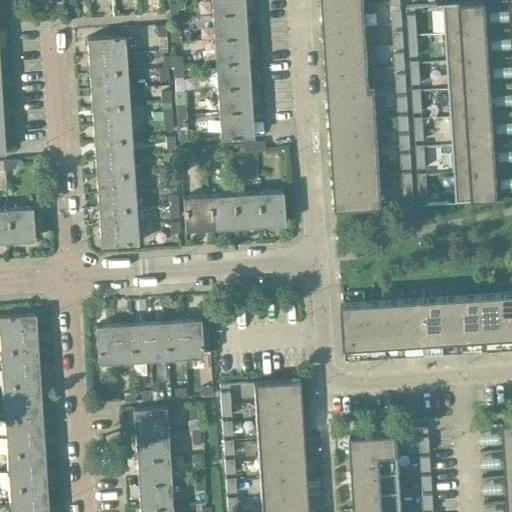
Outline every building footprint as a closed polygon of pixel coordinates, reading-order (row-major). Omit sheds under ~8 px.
[(242,0),(210,0),(211,13),(243,11),(242,0)] [(486,30),(484,1),(458,2),(443,3),(444,33),(460,32),(486,30)] [(176,2),(168,3),(169,16),(177,15),(176,2)] [(364,26),(363,4),(322,7),(323,28),(364,26)] [(401,23),(400,9),(391,10),(392,24),(401,23)] [(243,11),(211,13),(213,38),(245,36),(243,11)] [(416,34),(415,14),(406,15),(408,35),(416,34)] [(156,36),(165,35),(164,24),(155,25),(156,36)] [(366,47),(364,26),(323,28),(325,50),(366,47)] [(179,30),(170,30),(171,41),(180,40),(179,30)] [(402,45),(401,30),(392,31),(393,45),(402,45)] [(488,58),(486,30),(460,32),(444,33),(446,61),(461,60),(488,58)] [(123,34),(86,37),(87,54),(124,52),(123,34)] [(417,55),(416,34),(408,35),(409,55),(417,55)] [(245,36),(213,38),(214,64),(247,62),(245,36)] [(367,69),(366,47),(325,50),(326,72),(367,69)] [(124,52),(87,54),(88,72),(125,70),(124,52)] [(404,66),(403,52),(393,53),(394,67),(404,66)] [(162,66),(166,66),(171,66),(171,55),(162,56),(162,66)] [(172,56),(173,66),(181,65),(181,55),(172,56)] [(490,86),(488,58),(461,60),(446,61),(448,89),(463,88),(490,86)] [(247,62),(214,64),(216,88),(248,86),(247,62)] [(419,83),(418,63),(410,63),(411,83),(419,83)] [(181,65),(173,66),(173,77),(182,76),(181,65)] [(166,67),(158,68),(158,79),(167,78),(166,67)] [(368,89),(367,69),(326,72),(327,93),(374,90),(374,88),(368,89)] [(125,70),(88,72),(89,89),(126,87),(125,70)] [(405,88),(404,74),(395,74),(396,89),(405,88)] [(248,86),(216,88),(217,112),(250,110),(248,86)] [(492,114),(490,86),(463,88),(448,89),(450,116),(465,115),(492,114)] [(126,87),(89,89),(90,106),(127,104),(126,87)] [(375,110),(374,90),(327,93),(329,113),(375,110)] [(421,111),(420,90),(411,91),(413,111),(421,111)] [(160,91),(161,102),(170,101),(169,91),(160,91)] [(406,108),(406,96),(396,96),(397,108),(406,108)] [(127,104),(90,106),(91,123),(129,121),(127,104)] [(184,105),(175,105),(176,115),(185,114),(184,105)] [(161,109),(162,119),(171,119),(170,108),(161,109)] [(250,110),(217,112),(219,137),(251,135),(250,110)] [(376,129),(375,110),(329,113),(330,132),(376,129)] [(186,133),(185,114),(176,115),(177,134),(186,133)] [(493,142),(492,114),(465,115),(450,116),(451,144),(467,143),(493,142)] [(408,127),(407,115),(397,115),(398,127),(408,127)] [(423,139),(421,118),(413,119),(415,139),(423,139)] [(171,119),(162,119),(163,130),(172,129),(171,119)] [(129,121),(91,123),(93,141),(130,139),(129,121)] [(377,148),(376,129),(330,132),(331,151),(377,148)] [(409,146),(408,134),(399,135),(399,146),(409,146)] [(172,136),(163,137),(164,147),(173,146),(172,136)] [(130,139),(93,141),(94,158),(131,156),(130,139)] [(263,140),(252,141),(252,150),(263,149),(263,140)] [(252,141),(242,142),(242,151),(252,150),(252,141)] [(495,170),(493,142),(467,143),(451,144),(453,172),(468,171),(495,170)] [(214,144),(203,145),(204,154),(215,153),(214,144)] [(203,145),(193,147),(193,155),(204,154),(203,145)] [(425,167),(423,146),(415,147),(416,167),(425,167)] [(379,167),(377,148),(331,151),(332,170),(379,167)] [(410,165),(409,153),(400,154),(401,165),(410,165)] [(131,156),(94,158),(95,174),(132,172),(131,156)] [(168,159),(169,169),(178,169),(177,158),(168,159)] [(13,159),(2,160),(3,168),(13,168),(13,159)] [(380,186),(379,167),(332,170),(334,188),(380,186)] [(178,169),(169,169),(170,180),(179,180),(178,169)] [(497,199),(495,170),(468,171),(453,172),(455,202),(470,201),(497,199)] [(132,172),(95,174),(96,192),(133,190),(132,172)] [(411,183),(411,172),(401,173),(402,184),(411,183)] [(426,195),(425,174),(417,175),(418,196),(426,195)] [(412,196),(411,183),(402,184),(403,197),(412,196)] [(381,206),(380,186),(334,188),(335,209),(381,206)] [(133,190),(96,192),(97,209),(134,207),(133,190)] [(281,190),(255,191),(257,224),(283,222),(281,190)] [(255,191),(231,193),(233,225),(257,224),(255,191)] [(231,193),(206,195),(208,227),(233,225),(231,193)] [(167,195),(168,205),(177,204),(176,194),(167,195)] [(206,195),(182,196),(184,228),(208,227),(206,195)] [(177,204),(168,205),(169,216),(177,215),(177,204)] [(31,206),(5,208),(8,240),(33,238),(31,206)] [(134,207),(97,209),(98,226),(135,224),(134,207)] [(178,221),(169,221),(170,232),(178,231),(178,221)] [(135,224),(98,226),(99,244),(136,242),(135,224)] [(511,293),(498,295),(500,330),(501,349),(511,348),(511,293)] [(500,330),(498,295),(478,296),(480,331),(482,350),(501,349),(500,330)] [(480,331),(478,296),(459,297),(461,332),(463,351),(482,350),(480,331)] [(461,332),(459,297),(440,299),(442,333),(443,353),(463,351),(461,332)] [(442,333),(440,299),(421,300),(423,334),(424,354),(443,353),(442,333)] [(423,334),(421,300),(402,301),(404,335),(405,355),(424,354),(423,334)] [(404,335),(402,301),(383,302),(385,337),(386,356),(405,355),(404,335)] [(385,337),(383,302),(363,304),(366,338),(367,357),(386,356),(385,337)] [(366,338),(363,304),(341,305),(343,339),(345,359),(367,357),(366,338)] [(0,314),(0,332),(35,330),(34,312),(0,314)] [(199,318),(180,319),(182,356),(201,355),(199,318)] [(180,319),(163,320),(165,357),(182,356),(180,319)] [(163,320),(146,321),(149,358),(165,357),(163,320)] [(146,321),(129,322),(131,359),(149,358),(146,321)] [(129,322),(112,323),(114,360),(131,359),(129,322)] [(97,362),(114,360),(112,323),(95,324),(97,362)] [(35,330),(0,332),(0,349),(36,348),(35,330)] [(36,348),(0,349),(0,367),(37,365),(36,348)] [(37,365),(0,367),(0,368),(1,385),(38,382),(37,365)] [(299,399),(299,387),(298,378),(252,381),(253,402),(299,399)] [(111,398),(110,389),(101,390),(100,380),(90,380),(90,400),(101,400),(101,398),(111,398)] [(38,382),(1,385),(2,402),(39,399),(38,382)] [(211,394),(211,385),(200,386),(201,395),(211,394)] [(174,388),(175,397),(185,396),(185,387),(174,388)] [(161,389),(151,390),(151,398),(162,398),(161,389)] [(141,390),(141,399),(151,398),(151,390),(141,390)] [(123,392),(124,400),(134,400),(134,391),(123,392)] [(230,403),(229,391),(219,392),(219,404),(230,403)] [(39,399),(2,402),(3,417),(40,415),(39,399)] [(301,418),(300,406),(299,399),(253,402),(254,421),(301,418)] [(230,415),(230,403),(219,404),(220,415),(230,415)] [(132,407),(134,433),(166,431),(164,405),(132,407)] [(188,406),(189,418),(197,418),(197,405),(188,406)] [(40,415),(3,417),(4,435),(42,433),(40,415)] [(302,437),(301,425),(301,418),(254,421),(255,440),(302,437)] [(511,448),(511,421),(501,423),(503,449),(511,448)] [(231,434),(231,422),(221,423),(221,434),(231,434)] [(397,450),(396,429),(349,432),(351,453),(397,450)] [(166,431),(134,433),(135,457),(168,455),(166,431)] [(190,443),(199,443),(198,431),(189,432),(190,443)] [(42,433),(4,435),(6,453),(43,450),(42,433)] [(428,448),(428,436),(418,436),(419,448),(428,448)] [(303,456),(302,444),(302,437),(255,440),(257,459),(303,456)] [(233,453),(232,441),(222,442),(223,454),(233,453)] [(511,474),(511,448),(503,449),(505,475),(511,474)] [(43,450),(6,453),(7,469),(44,467),(43,450)] [(398,469),(397,450),(351,453),(352,472),(398,469)] [(168,455),(135,457),(137,482),(169,479),(168,455)] [(304,475),(304,464),(303,456),(257,459),(258,478),(304,475)] [(430,467),(429,456),(420,456),(420,468),(430,467)] [(234,472),(233,461),(223,461),(224,473),(234,472)] [(44,467),(7,469),(8,486),(45,484),(44,467)] [(194,468),(194,478),(203,477),(203,468),(194,468)] [(400,488),(398,469),(352,472),(353,491),(400,488)] [(306,494),(305,483),(304,475),(258,478),(259,497),(306,494)] [(431,486),(430,475),(421,475),(422,487),(431,486)] [(203,477),(194,478),(195,489),(204,489),(203,477)] [(169,479),(137,482),(138,505),(171,503),(169,479)] [(235,491),(234,480),(224,480),(225,492),(235,491)] [(45,484),(8,486),(9,504),(46,501),(45,484)] [(401,507),(400,488),(353,491),(354,510),(401,507)] [(306,511),(306,502),(306,494),(259,497),(260,511),(306,511)] [(432,505),(431,494),(422,494),(423,506),(432,505)] [(236,510),(235,499),(225,500),(226,511),(236,510)] [(46,511),(46,501),(9,504),(9,511),(46,511)] [(171,511),(171,503),(138,505),(138,511),(171,511)]
